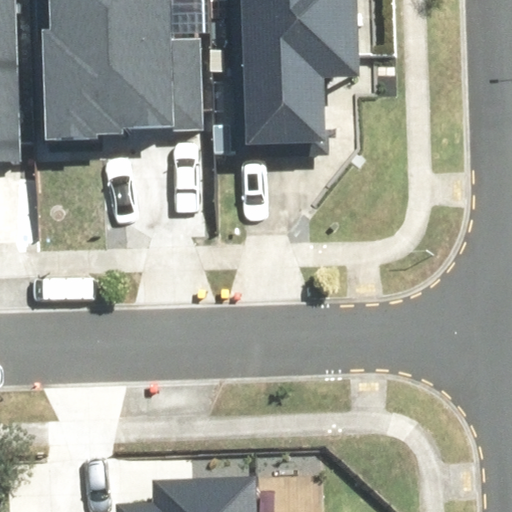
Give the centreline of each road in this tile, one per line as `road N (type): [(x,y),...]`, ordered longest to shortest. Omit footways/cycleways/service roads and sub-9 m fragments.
road 1 (residential): [(0,354),(509,334)]
road 2 (residential): [(509,334),(499,0)]
road 3 (residential): [(509,511),(509,334)]
